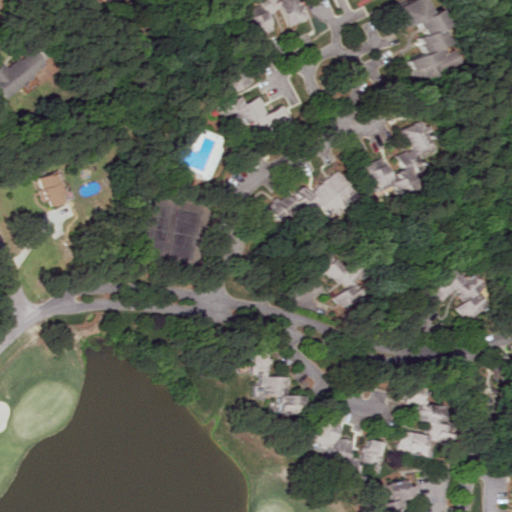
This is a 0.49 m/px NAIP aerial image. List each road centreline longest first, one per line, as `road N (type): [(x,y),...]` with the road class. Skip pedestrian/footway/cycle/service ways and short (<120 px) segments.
road 1 (residential): [(209,314),(231,207),(242,190),(330,140),(350,113),(360,71),(354,60),(330,50),(313,59),(307,78),(339,126)]
road 2 (residential): [(29,315),(85,297),(168,299),(378,356)]
road 3 (residential): [(465,350),(468,449),(460,511)]
road 4 (residential): [(387,418),(339,401),(291,356),(290,333)]
